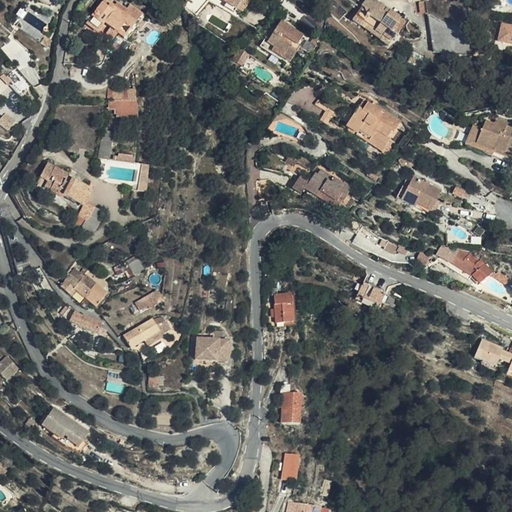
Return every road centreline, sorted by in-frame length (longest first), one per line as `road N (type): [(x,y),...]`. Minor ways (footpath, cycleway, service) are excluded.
road 1 (tertiary): [(195,507),(215,506),(238,491),(250,462),(255,262),(257,238),(268,225),(310,224),(366,261),(511,326)]
road 2 (residential): [(0,264),(13,314),(40,366),(75,406),(118,431),(224,436),(229,450),(195,507)]
road 3 (tertiary): [(0,423),(41,462),(195,507)]
road 4 (residential): [(76,0),(54,90),(0,193)]
